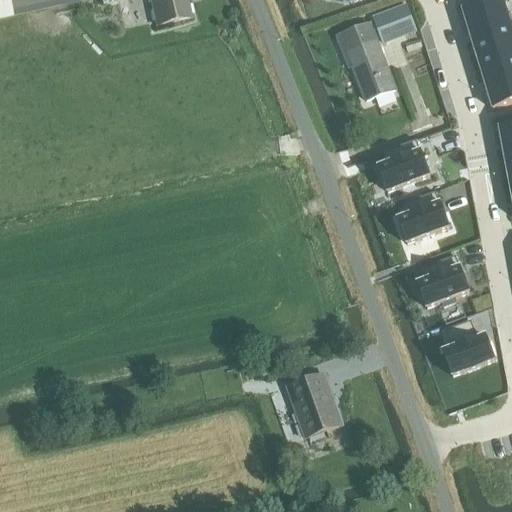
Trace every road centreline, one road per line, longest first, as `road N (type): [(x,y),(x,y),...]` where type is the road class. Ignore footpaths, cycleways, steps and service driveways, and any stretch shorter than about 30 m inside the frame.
road 1 (unclassified): [(423,443),(256,0)]
road 2 (residential): [(511,326),(479,126),(434,0)]
